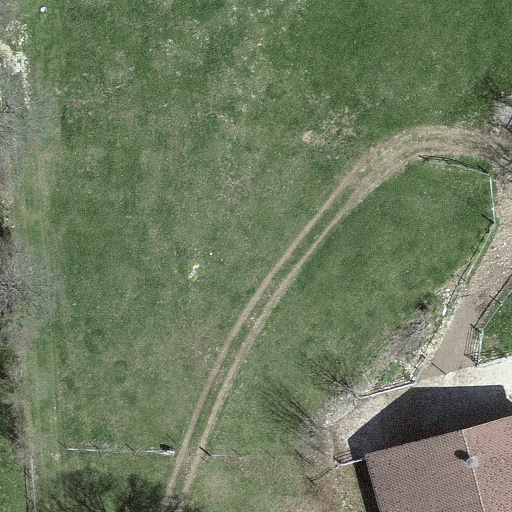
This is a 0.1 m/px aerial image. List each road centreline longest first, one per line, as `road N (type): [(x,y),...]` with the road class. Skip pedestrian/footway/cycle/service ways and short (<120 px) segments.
road 1 (track): [(168,511),(183,445),(332,216),(424,142),(494,142),(511,151)]
road 2 (track): [(511,250),(446,355),(446,404)]
